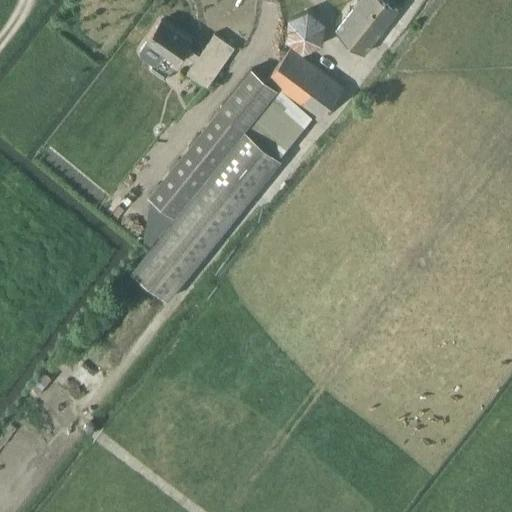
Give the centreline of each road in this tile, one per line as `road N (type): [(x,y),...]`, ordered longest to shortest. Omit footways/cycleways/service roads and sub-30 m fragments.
road 1 (track): [(231,511),(511,141)]
road 2 (track): [(196,511),(82,425)]
